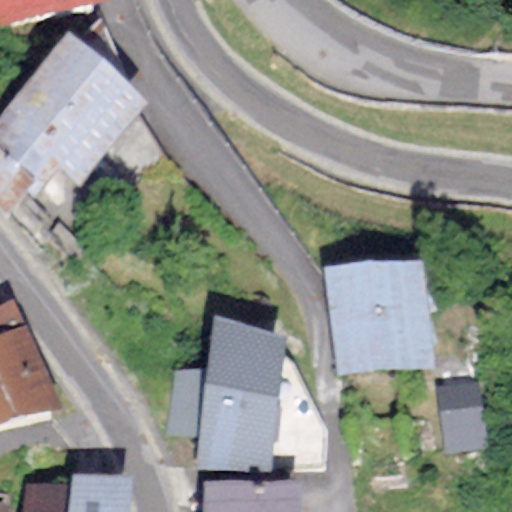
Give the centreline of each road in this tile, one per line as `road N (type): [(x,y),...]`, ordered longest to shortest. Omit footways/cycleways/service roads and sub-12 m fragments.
road 1 (tertiary): [(171,0),(236,89),(314,143),(400,169),(511,184)]
road 2 (tertiary): [(151,511),(112,421),(0,266)]
road 3 (tertiary): [(511,92),(393,75),(300,24),(280,0)]
